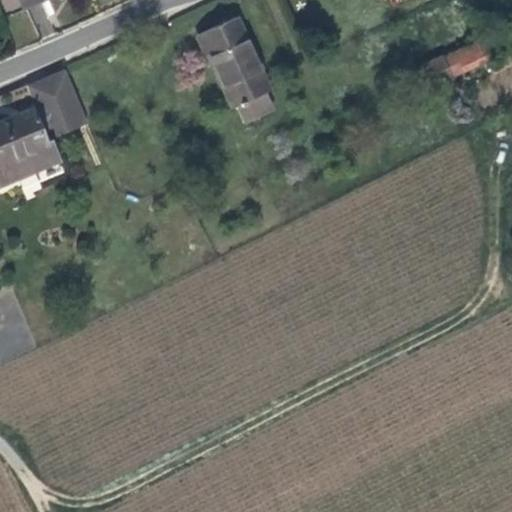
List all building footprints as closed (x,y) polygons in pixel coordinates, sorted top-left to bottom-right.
[(226,108),(232,105),(234,104),(235,108),(241,105),(240,102),(260,93),(263,92),(233,19),(194,36),(201,54),(203,53),(226,108)] [(479,41),(450,52),(439,57),(445,73),(458,68),(486,57),(479,41)] [(446,75),(445,73),(439,57),(409,67),(418,87),(446,75)] [(60,69),(22,85),(32,107),(0,120),(0,183),(50,164),(42,144),(38,145),(32,133),(35,132),(33,128),(30,128),(30,127),(39,123),(45,138),(83,123),(60,69)] [(234,104),(232,105),(238,122),(266,110),(260,93),(240,102),(241,105),(235,108),(234,104)]
